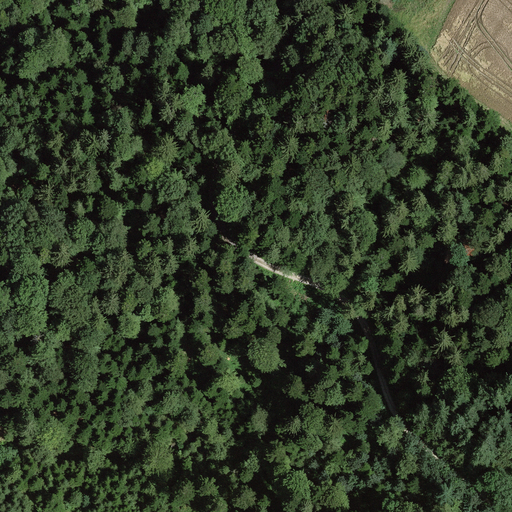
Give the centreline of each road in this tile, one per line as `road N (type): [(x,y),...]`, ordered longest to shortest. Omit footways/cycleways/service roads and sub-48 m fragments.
road 1 (track): [(0,151),(48,101),(91,96),(143,168),(162,222),(267,264)]
road 2 (track): [(267,264),(348,304),(406,425),(501,511)]
road 3 (track): [(267,264),(231,197),(239,144),(273,71),(365,0)]
